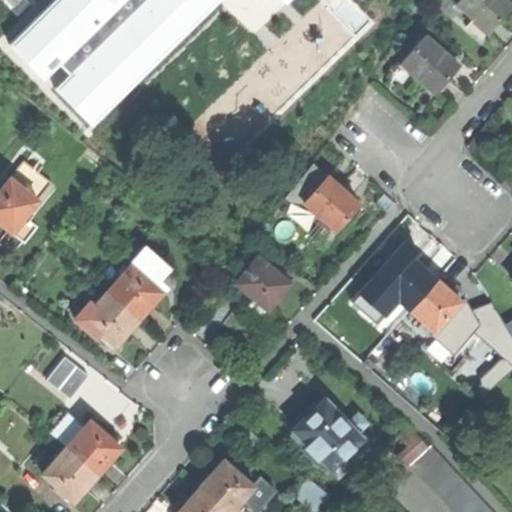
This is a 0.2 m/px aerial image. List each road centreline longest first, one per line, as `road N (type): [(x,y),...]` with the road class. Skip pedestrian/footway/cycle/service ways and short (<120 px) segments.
road 1 (residential): [(122,511),(185,437),(194,389)]
road 2 (residential): [(511,68),(453,134),(429,175)]
